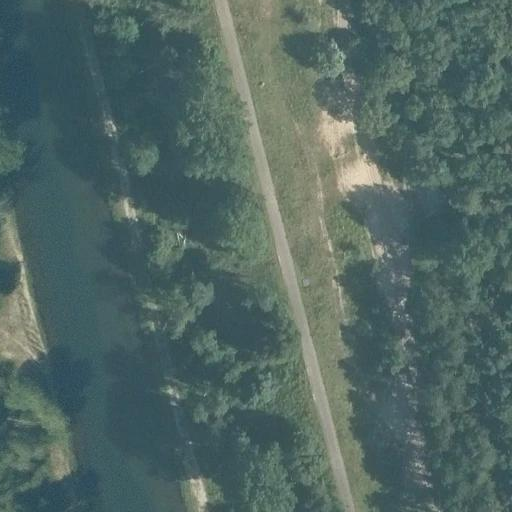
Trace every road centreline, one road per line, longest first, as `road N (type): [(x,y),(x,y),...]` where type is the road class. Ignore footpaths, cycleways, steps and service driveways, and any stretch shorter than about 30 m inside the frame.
road 1 (track): [(348,511),(219,0)]
road 2 (unknown): [(338,0),(350,91),(381,180),(381,233),(428,511)]
